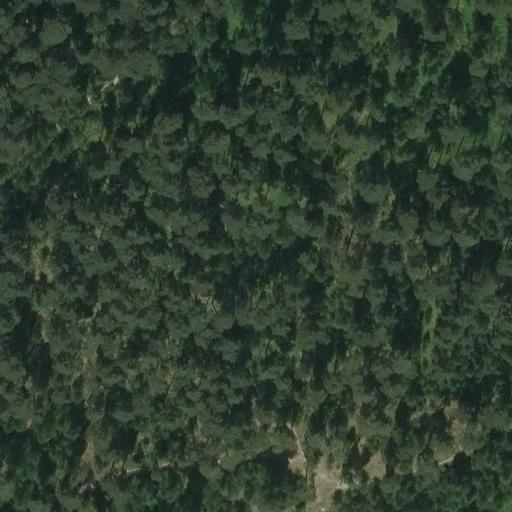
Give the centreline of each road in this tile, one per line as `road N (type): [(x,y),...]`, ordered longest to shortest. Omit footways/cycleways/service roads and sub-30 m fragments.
road 1 (track): [(511,427),(453,462),(344,487),(266,454),(6,511)]
road 2 (track): [(0,176),(207,0)]
